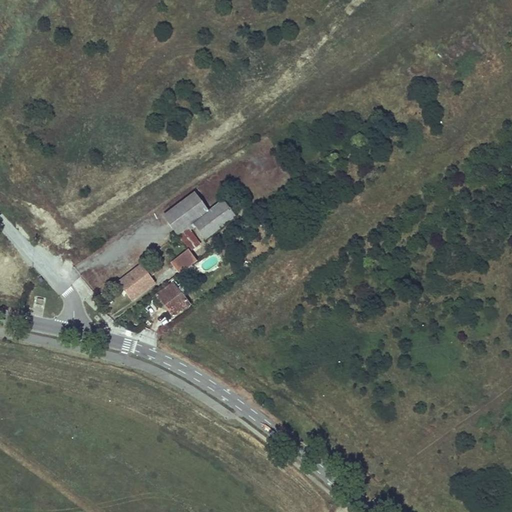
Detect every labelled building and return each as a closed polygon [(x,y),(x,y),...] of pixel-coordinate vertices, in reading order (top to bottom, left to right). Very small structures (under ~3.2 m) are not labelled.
[(234,197),(237,201),(244,195),(241,192),(234,197)] [(195,226),(226,203),(224,201),(209,212),(195,194),(165,217),(180,237),(194,227),(192,225),(193,224),(195,226)] [(226,203),(195,226),(206,241),(237,218),(226,203)] [(180,237),(190,251),(200,244),(191,232),(195,229),(194,227),(180,237)] [(190,251),(176,262),(184,272),(198,261),(190,251)] [(120,283),(132,300),(155,285),(150,278),(154,275),(150,269),(146,272),(142,266),(120,283)] [(173,317),(190,305),(174,284),(157,296),(173,317)]
